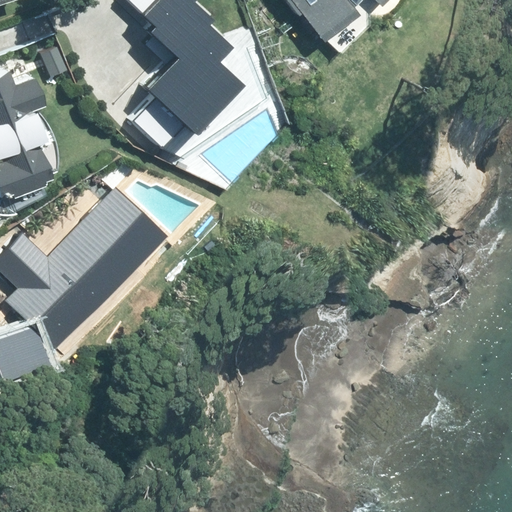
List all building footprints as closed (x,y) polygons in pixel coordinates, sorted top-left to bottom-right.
[(95,18),(108,0),(79,0),(76,4),(95,18)] [(157,137),(201,89),(186,76),(236,21),(228,0),(174,0),(178,7),(103,89),(157,137)] [(377,0),(284,0),(318,42),(354,15),(367,0),(368,0),(373,5),(377,0)] [(63,61),(58,46),(44,50),(50,66),(63,61)] [(0,192),(6,193),(8,198),(40,186),(38,182),(45,179),(32,144),(39,141),(28,114),(20,117),(19,114),(39,106),(28,78),(10,85),(4,70),(0,70),(0,192)] [(53,348),(163,237),(112,187),(44,256),(20,231),(0,251),(0,274),(13,288),(3,298),(53,348)] [(12,234),(6,228),(0,233),(0,237),(4,242),(12,234)]
